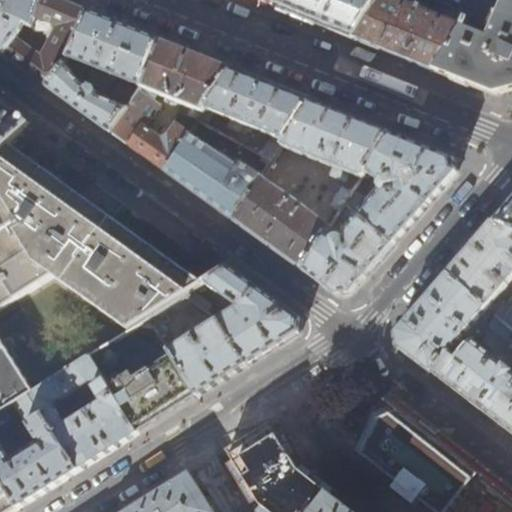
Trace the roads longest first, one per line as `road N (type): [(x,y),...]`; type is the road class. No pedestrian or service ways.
road 1 (residential): [(0,78),(351,338)]
road 2 (residential): [(511,145),(151,0)]
road 3 (residential): [(351,338),(74,511)]
road 4 (residential): [(511,155),(351,338)]
